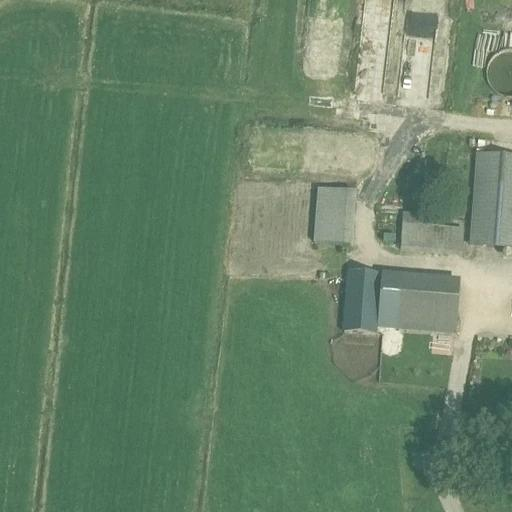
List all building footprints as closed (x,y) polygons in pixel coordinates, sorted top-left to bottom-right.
[(487,69),(486,71),(486,74),(486,77),(487,79),(487,82),(488,84),(490,87),(491,89),(493,91),(495,93),(497,94),(500,95),(502,96),(505,97),(508,97),(510,97),(511,97),(511,51),(508,51),(505,51),(503,52),(500,53),(498,54),(495,55),(493,57),(491,59),(490,61),(489,64),(487,66),(487,69)] [(320,129),(320,144),(335,145),(336,130),(320,129)] [(511,249),(511,156),(476,154),(468,246),(511,249)] [(359,232),(360,183),(322,182),(321,232),(359,232)] [(378,322),(381,276),(381,274),(347,271),(343,332),(377,335),(378,322)] [(399,275),(399,277),(395,323),(394,329),(456,334),(459,280),(399,275)]
